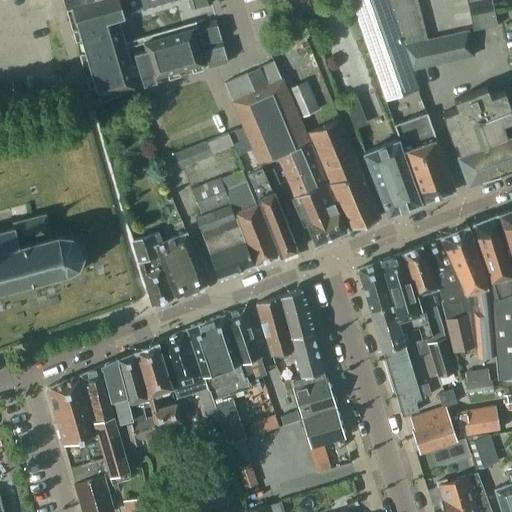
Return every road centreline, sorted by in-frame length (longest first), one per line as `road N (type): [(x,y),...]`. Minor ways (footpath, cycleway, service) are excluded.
road 1 (residential): [(27,370),(218,298)]
road 2 (residential): [(324,259),(511,187)]
road 3 (residential): [(405,511),(347,333)]
road 4 (residential): [(164,153),(218,298)]
road 5 (residential): [(71,511),(27,370)]
